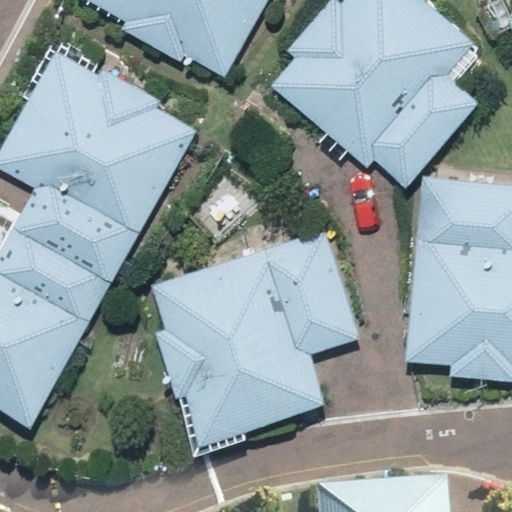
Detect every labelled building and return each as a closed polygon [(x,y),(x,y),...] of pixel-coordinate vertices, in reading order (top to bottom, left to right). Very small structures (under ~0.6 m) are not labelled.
[(265,0),(99,0),(130,16),(125,25),(178,54),(183,44),(229,69),(265,0)] [(418,181),(489,106),(457,76),(478,54),(420,0),(348,0),(273,80),(369,170),(381,158),(412,187),(418,181)] [(17,230),(115,286),(201,135),(61,55),(0,162),(0,164),(41,188),(17,230)] [(511,184),(441,181),(438,243),(425,242),(424,254),(414,253),(408,361),(449,363),(448,377),(511,379),(511,184)] [(115,286),(17,230),(0,260),(0,259),(0,405),(35,426),(115,286)] [(195,412),(205,442),(328,402),(317,368),(358,355),(319,235),(154,289),(170,336),(155,341),(179,417),(195,412)] [(460,511),(459,474),(317,482),(318,511),(460,511)]
